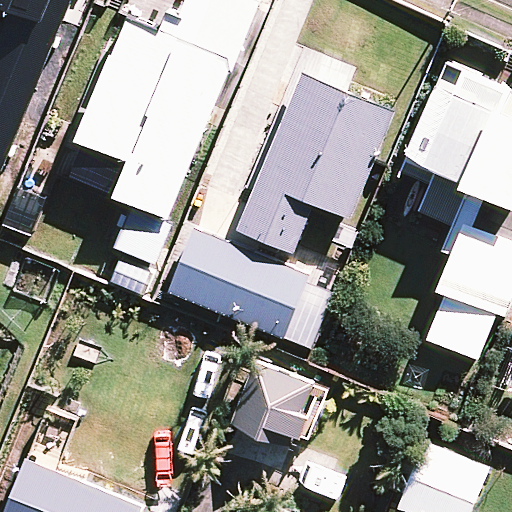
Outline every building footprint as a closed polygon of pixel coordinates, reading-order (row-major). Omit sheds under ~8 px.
[(264,0),(190,0),(175,36),(133,17),(83,132),(137,155),(122,188),(172,210),(264,0)] [(424,204),(454,217),(443,243),(459,250),(431,313),(443,319),(429,350),(480,372),(511,298),(511,234),(477,220),(492,185),(511,193),(511,81),(454,56),(406,164),(436,177),(424,204)] [(398,108),(306,71),(243,223),(299,246),(320,197),(355,211),(398,108)] [(44,202),(64,158),(34,144),(14,189),(44,202)] [(171,224),(131,212),(120,245),(161,258),(171,224)] [(315,273),(199,226),(174,287),(313,343),(324,317),(301,307),(315,273)] [(328,384),(260,359),(238,417),(307,442),(328,384)] [(142,511),(148,500),(59,462),(74,426),(50,416),(8,511),(142,511)] [(472,511),(492,463),(429,439),(404,503),(426,511),(472,511)]
